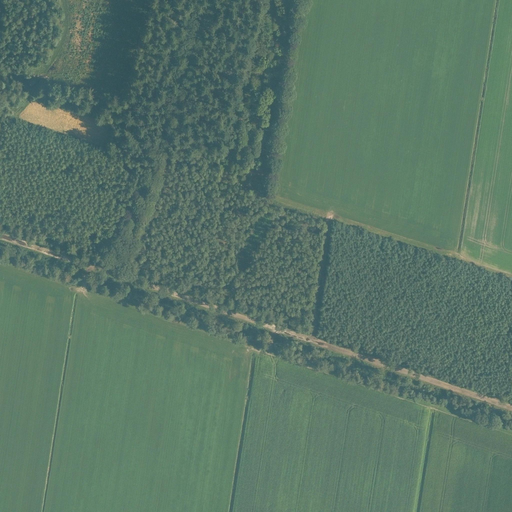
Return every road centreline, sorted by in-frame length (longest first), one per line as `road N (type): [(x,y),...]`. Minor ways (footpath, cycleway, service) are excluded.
road 1 (track): [(120,276),(511,409)]
road 2 (track): [(202,0),(120,276)]
road 3 (track): [(120,276),(0,236)]
road 4 (track): [(308,342),(326,218)]
